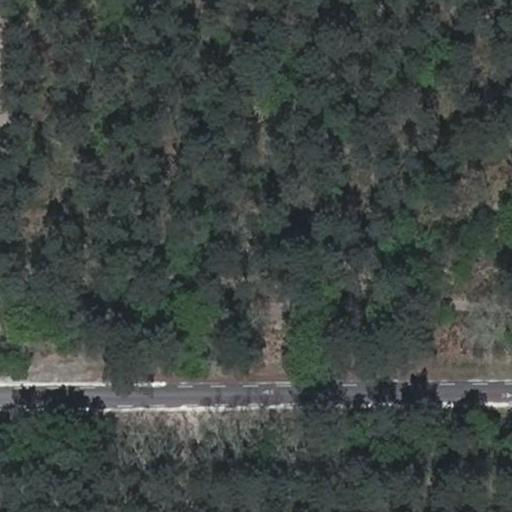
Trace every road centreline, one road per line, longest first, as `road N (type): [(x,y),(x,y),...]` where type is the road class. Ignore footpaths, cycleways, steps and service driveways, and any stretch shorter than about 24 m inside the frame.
road 1 (track): [(511,262),(0,319)]
road 2 (unclassified): [(0,392),(511,389)]
road 3 (track): [(9,0),(7,392)]
road 4 (track): [(208,511),(209,391)]
